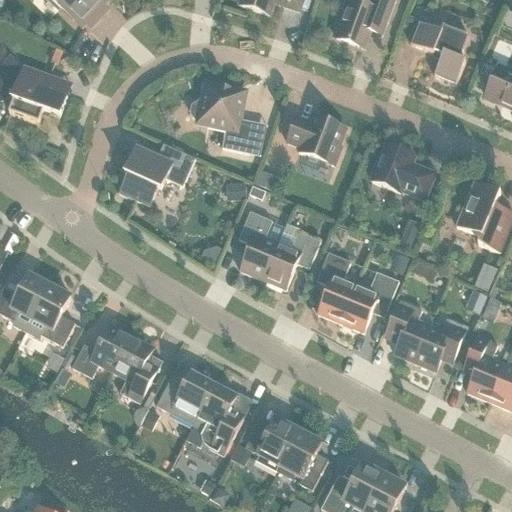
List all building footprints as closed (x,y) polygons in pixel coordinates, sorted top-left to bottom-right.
[(49,0),(82,31),(87,26),(89,27),(92,27),(95,26),(108,12),(104,9),(108,4),(103,0),(49,0)] [(299,13),(303,0),(243,0),(241,8),(269,18),(273,5),(299,13)] [(396,1),(392,0),(370,0),(370,1),(367,0),(346,0),(342,12),(346,14),(336,41),(364,51),(374,23),(386,28),(396,1)] [(441,34),(420,25),(411,47),(434,57),(435,54),(443,58),(434,78),(456,88),(466,64),(461,62),(470,40),(443,29),(441,34)] [(24,71),(20,70),(10,58),(3,65),(0,70),(0,104),(0,106),(10,101),(13,102),(12,103),(14,104),(9,116),(39,127),(44,114),(59,120),(71,87),(24,70),(24,71)] [(505,72),(499,69),(485,99),(511,111),(511,71),(508,70),(505,72)] [(488,80),(483,78),(479,76),(476,83),(485,87),(488,80)] [(239,122),(245,95),(206,86),(203,104),(199,103),(192,107),(190,115),(194,122),(198,123),(198,126),(226,132),(222,151),(260,159),(267,128),(239,122)] [(346,131),(313,118),(310,125),(297,120),(287,145),(300,150),(299,155),(335,169),(342,149),(340,148),(346,131)] [(195,162),(163,147),(158,160),(136,151),(125,177),(129,178),(121,196),(150,209),(158,191),(161,193),(166,182),(183,190),(195,162)] [(411,167),(415,159),(387,147),(379,167),(377,166),(371,180),(373,181),(372,184),(400,196),(401,193),(424,203),(435,177),(411,167)] [(274,194),(279,180),(261,173),(255,187),(274,194)] [(226,204),(247,203),(246,185),(225,186),(226,204)] [(500,256),(511,225),(511,216),(495,209),(501,196),(475,185),(457,229),(481,240),(478,247),(500,256)] [(264,209),(270,196),(253,189),(247,202),(264,209)] [(240,274),(263,283),(279,246),(264,240),(271,224),(249,215),(237,242),(251,248),(240,274)] [(291,251),(279,246),(263,283),(286,293),(296,267),(308,272),(320,244),(297,235),(291,251)] [(412,242),(409,240),(403,238),(400,247),(410,251),(414,243),(412,242)] [(213,250),(209,252),(204,254),(201,259),(215,266),(222,252),(217,249),(213,250)] [(341,327),(356,289),(343,283),(351,265),(329,256),(317,284),(329,289),(318,317),(341,327)] [(404,259),(399,257),(396,256),(389,273),(402,278),(409,261),(404,259)] [(423,267),(420,265),(416,264),(411,273),(419,278),(424,268),(423,267)] [(356,289),(341,327),(364,336),(376,307),(388,312),(399,285),(377,275),(369,294),(356,289)] [(25,335),(52,286),(38,278),(36,282),(29,278),(19,297),(4,289),(0,297),(0,317),(14,324),(12,328),(25,335)] [(488,285),(482,283),(477,280),(474,289),(487,295),(491,286),(488,285)] [(52,286),(25,335),(39,343),(41,339),(63,350),(75,327),(61,319),(71,300),(64,297),(66,293),(52,286)] [(479,318),(487,299),(473,293),(465,312),(479,318)] [(415,366),(430,329),(418,324),(422,313),(401,303),(399,307),(398,307),(384,342),(398,348),(394,358),(415,366)] [(493,325),(500,308),(489,304),(483,320),(493,325)] [(430,329),(415,366),(436,375),(447,348),(459,353),(468,331),(447,322),(442,334),(430,329)] [(113,376),(132,339),(110,328),(96,354),(84,348),(72,371),(92,382),(99,369),(113,376)] [(132,339),(113,376),(127,383),(120,396),(140,407),(152,384),(140,378),(154,351),(132,339)] [(490,406),(506,367),(492,362),(498,348),(478,340),(468,363),(479,367),(467,396),(490,406)] [(193,429),(215,388),(192,376),(194,372),(180,365),(156,412),(171,419),(172,418),(193,429)] [(511,369),(506,367),(490,406),(511,414),(511,369)] [(215,388),(193,429),(206,435),(203,441),(205,450),(209,453),(223,461),(253,403),(240,396),(237,400),(215,388)] [(155,416),(152,415),(148,413),(140,428),(152,434),(160,419),(155,416)] [(280,471),(300,433),(275,419),(269,432),(258,427),(245,451),(256,457),(255,458),(280,471)] [(300,433),(280,471),(302,483),(299,487),(312,494),(328,464),(317,458),(323,445),(300,433)] [(358,511),(366,511),(386,476),(376,471),(374,474),(362,467),(349,493),(335,485),(321,511),(320,511),(350,511),(352,509),(358,511)] [(386,476),(366,511),(394,511),(406,491),(394,484),(396,482),(386,476)] [(211,485),(208,484),(206,483),(200,494),(209,499),(215,487),(211,485)] [(227,496),(223,494),(218,491),(212,503),(211,504),(224,510),(230,498),(227,496)]
